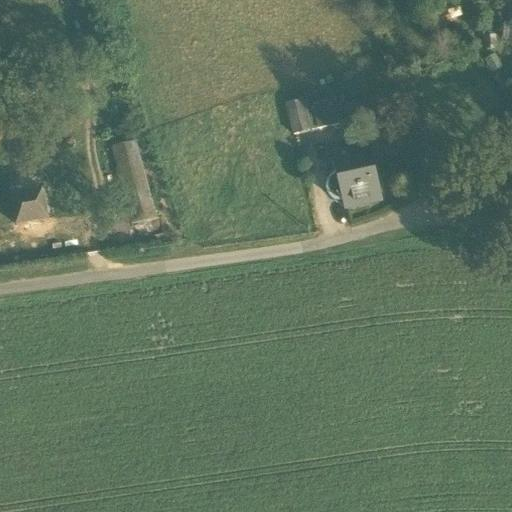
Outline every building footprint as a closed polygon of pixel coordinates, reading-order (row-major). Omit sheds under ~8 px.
[(467,54),(476,55),(476,39),(467,39),(467,54)] [(286,107),(293,136),(309,132),(304,113),(301,103),(286,107)] [(315,111),(319,129),(347,123),(343,105),(315,111)] [(319,129),(315,111),(304,113),(309,132),(319,129)] [(345,200),(347,208),(379,201),(363,131),(347,134),(351,148),(334,152),(340,175),(345,200)] [(111,149),(132,226),(158,219),(137,142),(111,149)] [(345,200),(340,175),(334,177),(330,182),(328,188),(330,195),(334,199),(338,201),(345,200)] [(12,197),(17,228),(50,222),(44,191),(12,197)]
